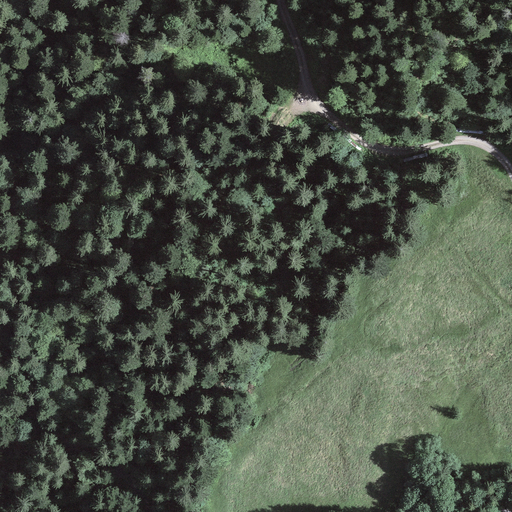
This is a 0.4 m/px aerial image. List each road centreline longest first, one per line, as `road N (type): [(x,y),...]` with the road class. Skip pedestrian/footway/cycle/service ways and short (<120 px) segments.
road 1 (track): [(280,0),(310,90),(353,134),(394,151),(476,142),(511,174)]
road 2 (track): [(151,511),(125,476),(0,397)]
